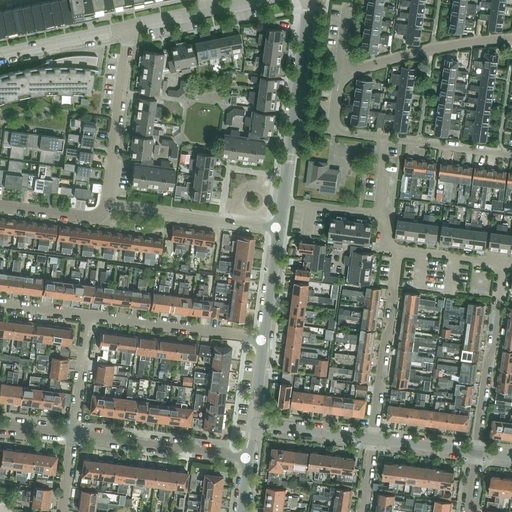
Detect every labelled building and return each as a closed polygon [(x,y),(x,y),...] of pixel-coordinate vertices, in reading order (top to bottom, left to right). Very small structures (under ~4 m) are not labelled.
[(59,0),(53,0),(50,1),(55,28),(64,26),(64,27),(65,27),(64,26),(65,26),(59,0)] [(74,24),(68,0),(59,0),(65,26),(73,24),(74,25),(74,24)] [(86,21),(98,19),(97,14),(166,0),(68,0),(74,24),(86,21)] [(383,10),(393,11),(393,6),(387,6),(387,7),(383,6),(384,0),(369,0),(368,7),(383,9),(383,10)] [(454,0),(453,7),(476,10),(477,5),(467,3),(467,0),(454,0)] [(40,3),(46,29),(54,28),(55,29),(55,28),(50,1),(40,3)] [(492,3),(482,2),(482,7),(491,8),(490,15),(490,16),(503,18),(505,6),(491,4),(492,3)] [(40,3),(31,5),(36,31),(45,30),(45,31),(46,31),(45,30),(46,29),(40,3)] [(31,5),(21,6),(27,33),(36,32),(36,33),(36,31),(31,5)] [(411,5),(411,7),(410,13),(400,12),(399,18),(409,19),(409,18),(422,19),(424,7),(411,5)] [(21,6),(12,8),(17,35),(26,33),(26,35),(27,34),(27,33),(21,6)] [(381,24),(381,25),(391,26),(391,21),(385,20),(385,21),(381,21),(383,10),(383,9),(368,7),(366,21),(381,24)] [(464,21),(464,19),(465,14),(475,15),(476,10),(453,7),(452,19),(464,21)] [(12,8),(3,10),(8,37),(17,35),(17,36),(17,35),(12,8)] [(3,10),(0,10),(0,38),(7,37),(8,38),(8,37),(3,10)] [(490,15),(481,14),(480,19),(489,21),(488,29),(499,31),(502,29),(503,18),(490,16),(490,15)] [(409,18),(409,19),(408,25),(399,23),(398,28),(420,32),(422,19),(409,18)] [(464,25),(474,26),(474,21),(464,19),(464,21),(452,19),(450,31),(463,33),(463,30),(464,25)] [(389,35),(383,34),(383,35),(380,35),(381,25),(381,24),(366,21),(364,36),(389,40),(389,35)] [(243,52),(239,34),(233,35),(231,28),(226,29),(232,54),(243,52)] [(258,39),(283,42),(285,31),(266,28),(265,35),(258,34),(258,39)] [(420,32),(398,28),(397,34),(407,35),(406,42),(419,44),(420,32)] [(223,37),(217,38),(220,57),(232,54),(226,29),(221,30),(223,37)] [(209,33),(204,34),(209,59),(220,57),(217,38),(210,39),(209,33)] [(209,59),(204,34),(199,35),(200,42),(194,43),(198,61),(209,59)] [(388,44),(389,40),(364,36),(362,51),(377,53),(378,42),(382,42),(382,43),(388,44)] [(283,42),(258,39),(257,44),(264,45),(263,51),(282,53),(283,42)] [(191,43),(178,46),(182,66),(195,64),(191,43)] [(171,50),(165,51),(170,72),(175,71),(175,68),(182,66),(178,46),(170,48),(171,50)] [(164,53),(162,53),(143,50),(142,61),(162,64),(164,53)] [(282,53),(263,51),(262,57),(255,56),(255,61),(280,65),(282,53)] [(474,60),(473,65),(483,67),(483,66),(496,68),(498,55),(496,55),(496,53),(491,53),(491,54),(485,53),(484,62),(474,60)] [(0,103),(4,102),(10,100),(17,98),(24,97),(30,96),(37,95),(44,94),(51,94),(57,93),(64,93),(71,94),(78,94),(85,95),(91,96),(97,57),(94,56),(88,56),(82,56),(79,56),(76,56),(70,56),(65,57),(59,58),(57,59),(52,60),(53,66),(43,67),(34,68),(7,74),(0,75),(0,103)] [(457,76),(466,77),(467,72),(457,70),(458,68),(459,62),(458,62),(459,61),(452,61),(453,59),(448,59),(448,60),(446,60),(444,73),(457,74),(457,76)] [(142,61),(140,71),(161,74),(162,64),(142,61)] [(261,67),(260,74),(279,76),(280,65),(255,61),(254,66),(261,67)] [(472,72),(472,78),(481,79),(481,78),(494,80),(496,68),(483,66),(483,67),(482,74),(472,72)] [(413,82),(415,69),(402,67),(401,75),(391,73),(391,78),(413,82)] [(161,74),(140,71),(139,81),(159,84),(161,74)] [(455,87),(455,88),(465,89),(465,84),(456,83),(457,76),(457,74),(444,73),(442,85),(455,87)] [(278,80),(251,76),(250,81),(259,83),(258,88),(277,90),(278,80)] [(412,94),(413,82),(391,78),(390,84),(399,85),(399,91),(398,92),(412,94)] [(481,78),(481,79),(480,86),(471,85),(470,90),(480,92),(480,90),(493,92),(494,80),(481,78)] [(356,95),(380,98),(381,94),(375,93),(375,94),(371,94),(373,82),(360,80),(357,82),(356,95)] [(159,84),(139,81),(138,92),(158,94),(159,84)] [(453,99),(453,100),(463,102),(464,96),(454,95),(455,88),(455,87),(442,85),(440,97),(453,99)] [(277,90),(258,88),(258,92),(249,91),(248,96),(276,100),(277,90)] [(398,92),(399,91),(389,89),(388,95),(398,96),(397,103),(397,104),(410,106),(412,94),(398,92)] [(493,92),(480,90),(480,92),(479,98),(469,97),(468,103),(478,104),(478,103),(491,104),(493,92)] [(370,100),(374,101),(374,102),(380,103),(380,98),(356,95),(354,109),(369,111),(370,100)] [(276,100),(248,96),(247,102),(256,103),(256,108),(274,111),(276,100)] [(155,106),(156,100),(137,97),(135,109),(161,112),(162,107),(155,106)] [(452,111),(451,113),(461,114),(462,109),(452,107),(453,100),(453,99),(440,97),(439,109),(452,111)] [(397,104),(397,103),(387,102),(387,107),(396,108),(395,115),(395,117),(408,118),(410,106),(397,104)] [(478,103),(478,104),(477,111),(467,109),(466,115),(476,116),(476,115),(489,117),(491,104),(478,103)] [(161,112),(135,109),(134,120),(152,123),(153,116),(160,117),(161,112)] [(372,116),(378,117),(378,112),(369,111),(354,109),(352,123),(366,125),(368,114),(372,115),(372,116)] [(452,111),(439,109),(437,122),(460,125),(460,120),(451,118),(451,113),(452,111)] [(272,124),(274,114),(253,111),(252,121),(272,124)] [(378,112),(378,117),(376,127),(384,128),(385,119),(385,114),(386,113),(378,112)] [(395,117),(395,115),(385,114),(385,119),(394,121),(393,129),(406,131),(408,118),(395,117)] [(487,129),(489,117),(476,115),(476,116),(475,122),(466,120),(465,126),(487,129)] [(78,120),(70,118),(69,126),(80,127),(78,135),(94,137),(96,122),(83,120),(83,119),(78,119),(78,120)] [(152,123),(134,120),(132,132),(158,135),(158,134),(159,130),(152,129),(152,123)] [(252,121),(251,131),(248,131),(247,137),(268,140),(269,134),(271,135),(272,124),(252,121)] [(460,125),(437,122),(435,134),(448,136),(449,129),(459,130),(460,125)] [(487,129),(465,126),(463,138),(468,139),(469,131),(474,132),(472,140),(485,142),(487,129)] [(4,130),(2,146),(10,147),(9,157),(16,158),(19,132),(4,130)] [(19,132),(16,158),(22,159),(24,149),(32,150),(34,134),(19,132)] [(78,142),(77,150),(76,150),(92,152),(94,137),(78,135),(68,133),(67,140),(78,142)] [(34,134),(32,150),(40,151),(39,161),(46,162),(49,136),(34,134)] [(132,135),(130,148),(151,151),(152,138),(132,135)] [(54,152),(62,154),(64,138),(49,136),(46,162),(52,163),(54,152)] [(221,156),(231,158),(234,137),(223,136),(221,156)] [(234,137),(231,158),(241,159),(244,139),(234,137)] [(244,139),(241,159),(251,161),(254,140),(244,139)] [(254,140),(251,161),(262,162),(264,142),(254,140)] [(76,157),(75,165),(74,165),(90,167),(92,152),(76,150),(77,150),(66,148),(65,155),(76,157)] [(152,158),(150,158),(151,151),(130,148),(129,156),(132,156),(131,161),(152,164),(152,158)] [(216,156),(197,153),(196,160),(189,159),(189,164),(214,167),(216,156)] [(405,159),(405,164),(403,175),(408,176),(406,191),(401,191),(400,198),(411,199),(411,197),(416,160),(412,160),(411,158),(409,158),(407,159),(405,159)] [(416,160),(411,197),(422,198),(422,194),(416,193),(418,177),(424,178),(426,162),(425,161),(425,160),(420,159),(420,161),(416,160)] [(0,169),(0,185),(12,187),(15,161),(9,160),(7,171),(0,169)] [(430,179),(429,188),(434,188),(437,163),(433,162),(433,161),(428,160),(427,162),(426,162),(424,178),(430,179)] [(22,162),(15,161),(12,187),(27,189),(29,174),(21,173),(22,162)] [(336,189),(337,189),(340,171),(327,170),(328,164),(310,162),(307,185),(320,187),(319,192),(335,194),(336,189)] [(439,180),(445,181),(443,194),(443,197),(447,198),(451,165),(447,164),(446,163),(444,162),(443,164),(441,163),(439,180)] [(74,172),(72,180),(88,182),(90,167),(74,165),(75,165),(64,163),(63,170),(74,172)] [(37,175),(29,174),(27,189),(42,191),(45,165),(38,164),(37,175)] [(133,164),(133,165),(131,185),(141,186),(144,166),(133,164)] [(214,167),(189,164),(188,169),(195,170),(194,176),(213,179),(214,167)] [(447,198),(447,202),(451,202),(454,182),(460,183),(462,166),(460,166),(459,164),(457,164),(456,165),(451,165),(447,198)] [(57,193),(59,178),(50,177),(52,166),(45,165),(42,191),(57,193)] [(469,193),(473,168),(469,167),(468,165),(465,165),(464,166),(462,166),(460,183),(466,184),(465,192),(469,193)] [(144,166),(141,186),(151,187),(154,167),(144,166)] [(154,167),(151,187),(162,189),(164,168),(154,167)] [(480,185),(483,185),(485,169),(483,168),(481,167),(480,169),(475,168),(471,197),(469,197),(469,198),(468,206),(474,207),(477,185),(480,185)] [(164,168),(162,189),(172,190),(175,170),(164,168)] [(480,208),(485,209),(486,204),(488,186),(494,187),(496,171),(495,171),(494,169),(492,169),(490,170),(485,169),(483,185),(480,208)] [(497,171),(496,171),(494,187),(500,188),(499,201),(492,200),(492,205),(491,208),(502,209),(507,172),(502,171),(501,170),(499,170),(497,171)] [(213,179),(194,176),(193,182),(186,181),(186,187),(211,190),(213,179)] [(60,193),(57,193),(68,195),(68,196),(73,196),(86,197),(88,182),(72,180),(71,188),(61,187),(60,193)] [(92,183),(91,192),(100,193),(101,184),(92,183)] [(211,190),(186,187),(185,192),(192,192),(191,199),(210,201),(211,190)] [(406,240),(409,212),(405,212),(404,211),(403,221),(398,220),(395,238),(406,240)] [(409,212),(406,240),(416,241),(418,223),(413,222),(415,213),(414,213),(410,212),(409,212)] [(418,223),(416,241),(426,243),(430,215),(424,214),(423,223),(418,223)] [(430,215),(426,243),(436,244),(439,225),(434,225),(435,216),(430,215)] [(331,218),(328,239),(339,240),(341,220),(331,218)] [(5,219),(2,240),(6,241),(7,233),(13,234),(15,220),(5,219)] [(15,220),(13,234),(18,235),(17,242),(23,243),(25,222),(15,220)] [(341,220),(339,240),(349,242),(352,221),(341,220)] [(451,246),(455,220),(449,220),(449,227),(442,226),(440,244),(451,246)] [(462,247),(465,229),(459,228),(460,221),(455,220),(451,246),(462,247)] [(352,221),(349,242),(359,243),(362,222),(352,221)] [(25,222),(23,243),(27,244),(28,236),(34,237),(36,223),(25,222)] [(362,222),(359,243),(369,244),(372,224),(362,222)] [(36,223),(34,237),(39,237),(38,245),(43,246),(46,224),(36,223)] [(474,249),(477,223),(472,223),(471,230),(465,229),(462,247),(474,249)] [(485,251),(488,232),(481,231),(482,224),(478,223),(477,223),(474,249),(485,251)] [(46,224),(43,246),(48,246),(49,239),(55,239),(56,231),(57,226),(46,224)] [(489,251),(499,252),(503,225),(497,224),(496,233),(491,232),(489,251)] [(503,225),(499,252),(509,254),(511,235),(507,234),(508,225),(503,225)] [(58,231),(57,240),(62,240),(61,248),(67,249),(69,227),(59,226),(58,231)] [(69,227),(67,249),(71,249),(72,242),(78,242),(80,229),(69,227)] [(172,231),(170,240),(175,241),(174,249),(180,250),(183,228),(172,227),(172,231)] [(183,228),(180,250),(185,250),(186,242),(191,243),(193,230),(183,228)] [(80,229),(78,242),(83,243),(82,251),(87,251),(90,230),(80,229)] [(90,230),(87,251),(92,252),(93,244),(99,245),(100,231),(90,230)] [(193,230),(191,243),(196,244),(195,252),(201,252),(203,231),(193,230)] [(100,231),(99,245),(103,246),(102,253),(108,254),(111,233),(100,231)] [(203,231),(201,252),(205,253),(206,245),(212,246),(213,237),(214,232),(203,231)] [(111,233),(108,254),(113,255),(114,247),(119,248),(121,234),(111,233)] [(121,234),(119,248),(124,248),(123,256),(129,257),(131,235),(121,234)] [(230,235),(223,234),(221,244),(224,245),(229,245),(229,244),(230,235)] [(131,235),(129,257),(133,257),(134,250),(140,250),(142,237),(131,235)] [(237,236),(236,241),(232,240),(231,245),(252,248),(252,246),(253,246),(254,238),(237,236)] [(142,237),(140,250),(145,251),(144,259),(149,260),(152,238),(142,237)] [(152,238),(149,260),(154,260),(155,252),(156,252),(161,253),(163,239),(152,238)] [(312,260),(314,244),(300,242),(300,244),(299,244),(298,248),(299,249),(299,251),(306,252),(305,259),(312,260)] [(224,245),(221,244),(221,245),(224,245),(224,250),(235,251),(235,252),(234,256),(252,259),(253,251),(252,251),(252,248),(231,245),(229,245),(224,245)] [(326,245),(315,244),(312,270),(318,271),(323,271),(326,245)] [(353,251),(352,260),(373,263),(374,253),(371,252),(372,247),(351,244),(350,250),(351,250),(353,251)] [(219,261),(218,265),(249,269),(249,267),(250,267),(252,259),(234,256),(233,262),(229,261),(229,262),(219,261)] [(295,277),(300,278),(310,279),(312,260),(305,259),(303,269),(297,268),(296,270),(295,271),(295,274),(296,275),(295,277)] [(13,260),(11,274),(6,274),(4,291),(11,292),(11,291),(13,291),(17,260),(13,260)] [(21,261),(17,260),(13,291),(15,291),(15,292),(22,293),(24,276),(19,275),(21,261)] [(373,263),(352,260),(351,271),(371,273),(373,263)] [(249,269),(218,265),(218,270),(228,272),(232,273),(231,277),(249,280),(250,272),(249,271),(249,269)] [(52,296),(56,269),(52,268),(50,280),(44,280),(42,296),(50,297),(50,296),(52,296)] [(59,281),(61,269),(56,269),(52,296),(55,296),(55,297),(62,298),(64,282),(59,281)] [(90,280),(89,285),(83,285),(81,301),(89,302),(89,301),(91,301),(94,286),(96,271),(90,270),(89,280),(90,280)] [(371,273),(351,271),(349,281),(370,284),(371,273)] [(29,272),(29,277),(24,276),(22,293),(29,294),(29,293),(31,293),(34,273),(29,272)] [(91,301),(91,302),(98,303),(99,302),(101,302),(105,272),(100,272),(99,281),(100,282),(99,286),(94,286),(91,301)] [(108,283),(109,273),(105,272),(101,302),(103,303),(103,304),(110,305),(112,288),(107,287),(107,283),(108,283)] [(40,296),(41,291),(43,278),(37,278),(38,273),(34,273),(31,293),(33,294),(33,295),(40,296)] [(124,274),(119,274),(118,284),(119,284),(118,289),(112,288),(110,305),(118,305),(118,304),(120,305),(124,274)] [(124,274),(120,305),(122,305),(122,306),(129,307),(131,291),(126,290),(126,285),(128,285),(130,275),(124,274)] [(72,299),(75,277),(70,277),(70,283),(64,282),(62,298),(69,299),(69,298),(72,299)] [(78,284),(79,278),(75,277),(72,299),(74,299),(74,300),(81,301),(83,285),(78,284)] [(218,282),(217,286),(225,287),(246,290),(247,288),(248,288),(249,280),(231,277),(231,278),(232,278),(231,285),(226,284),(226,283),(218,282)] [(314,296),(314,290),(309,289),(309,284),(295,282),(294,284),(293,285),(293,288),(294,289),(293,293),(319,297),(319,296),(314,296)] [(158,293),(153,293),(151,310),(158,311),(158,310),(160,310),(164,285),(160,285),(159,289),(158,289),(158,293)] [(169,286),(168,286),(164,285),(160,310),(163,310),(163,311),(170,312),(172,295),(168,295),(169,286)] [(131,291),(129,307),(136,308),(136,307),(138,307),(141,287),(137,287),(137,291),(131,291)] [(148,309),(149,305),(150,293),(144,292),(145,288),(141,287),(138,307),(141,308),(141,309),(148,309)] [(172,295),(170,312),(178,313),(178,312),(180,313),(183,288),(179,287),(178,287),(177,296),(172,295)] [(246,290),(225,287),(225,292),(230,293),(229,298),(246,301),(247,293),(246,293),(246,290)] [(380,299),(381,289),(367,287),(366,292),(343,289),(342,294),(350,295),(380,299)] [(183,288),(180,313),(182,313),(182,314),(189,315),(192,298),(187,297),(189,289),(188,288),(183,288)] [(198,290),(196,298),(192,298),(189,315),(197,316),(197,315),(199,315),(203,290),(198,290)] [(210,317),(210,312),(212,300),(207,300),(208,291),(207,291),(203,290),(199,315),(202,315),(202,316),(210,317)] [(420,294),(405,292),(404,302),(435,306),(436,301),(426,300),(426,301),(420,300),(420,294)] [(319,297),(293,293),(293,297),(292,297),(291,301),(292,302),(292,303),(307,305),(307,301),(318,302),(319,297)] [(380,299),(350,295),(350,300),(357,301),(357,300),(365,301),(364,307),(379,309),(380,299)] [(246,301),(229,298),(228,305),(227,305),(223,305),(223,308),(244,311),(244,309),(245,309),(246,301)] [(447,298),(445,309),(484,314),(484,311),(485,310),(485,308),(485,307),(485,305),(480,304),(469,303),(468,308),(453,306),(452,306),(453,299),(447,298)] [(418,314),(419,308),(435,310),(435,306),(404,302),(402,311),(418,314)] [(307,305),(292,303),(292,305),(291,305),(290,309),(291,310),(291,314),(313,317),(314,316),(316,317),(317,311),(306,310),(307,305)] [(213,307),(212,318),(217,318),(218,312),(228,313),(227,320),(243,322),(244,314),(243,313),(244,311),(223,308),(213,307)] [(364,312),(344,309),(343,315),(377,319),(379,309),(364,307),(364,312)] [(444,313),(444,318),(449,319),(450,315),(450,314),(461,315),(461,320),(482,323),(482,322),(483,321),(484,319),(483,318),(484,314),(445,309),(444,313)] [(418,318),(418,314),(402,311),(401,320),(429,324),(434,325),(435,321),(418,318)] [(313,317),(291,314),(290,317),(289,318),(289,321),(289,323),(289,324),(304,326),(305,321),(313,322),(313,317)] [(361,328),(376,330),(377,319),(343,315),(339,314),(339,318),(345,319),(362,321),(361,328)] [(11,337),(12,337),(14,320),(7,319),(7,320),(4,320),(2,341),(1,341),(1,345),(5,346),(6,339),(11,339),(11,337)] [(14,320),(12,337),(17,338),(16,349),(20,350),(24,323),(22,322),(22,321),(14,320)] [(401,320),(400,330),(416,332),(417,327),(428,328),(429,324),(401,320)] [(455,325),(455,329),(481,332),(482,329),(483,328),(483,326),(482,325),(482,323),(461,320),(460,320),(460,325),(455,325)] [(26,339),(32,340),(34,323),(26,322),(26,323),(24,323),(20,350),(24,350),(25,344),(26,339)] [(34,323),(32,340),(36,340),(35,347),(36,347),(35,352),(40,353),(43,325),(41,325),(41,324),(34,323)] [(43,325),(40,353),(43,353),(44,348),(45,348),(46,342),(51,342),(53,325),(46,324),(46,325),(43,325)] [(303,330),(304,326),(289,324),(289,325),(288,326),(288,330),(288,331),(288,334),(308,337),(311,338),(311,333),(311,331),(303,330)] [(59,356),(60,347),(63,328),(60,327),(60,326),(53,325),(51,342),(56,343),(55,350),(56,350),(55,355),(59,356)] [(59,356),(69,357),(70,350),(65,348),(65,344),(70,345),(73,328),(65,327),(65,328),(63,328),(60,347),(59,356)] [(442,328),(441,337),(450,338),(451,333),(451,329),(442,328)] [(481,336),(481,332),(455,329),(451,329),(451,333),(464,334),(464,339),(480,341),(480,340),(481,339),(481,337),(481,336)] [(376,332),(371,331),(361,330),(360,335),(346,333),(346,338),(374,342),(376,332)] [(399,339),(436,344),(437,340),(433,340),(433,339),(415,337),(416,332),(400,330),(399,339)] [(101,331),(98,348),(103,349),(102,357),(97,356),(97,361),(102,361),(106,362),(110,334),(107,333),(107,332),(101,331)] [(337,332),(336,341),(359,344),(358,350),(373,352),(374,342),(346,338),(341,337),(342,333),(337,332)] [(117,351),(119,334),(112,333),(112,334),(110,334),(106,362),(110,362),(111,350),(117,351)] [(117,351),(122,351),(120,364),(124,364),(125,360),(128,336),(125,336),(125,335),(119,334),(117,351)] [(302,342),(308,343),(308,338),(308,337),(288,334),(287,338),(286,339),(286,342),(287,343),(287,345),(301,346),(302,342)] [(128,336),(125,360),(124,364),(129,365),(130,352),(134,353),(135,353),(137,336),(130,335),(130,336),(128,336)] [(145,337),(137,336),(135,353),(140,354),(138,369),(143,369),(147,339),(144,338),(145,337)] [(503,348),(508,348),(511,348),(511,338),(505,337),(503,348)] [(146,370),(147,364),(148,364),(149,355),(155,356),(157,339),(149,338),(149,339),(147,339),(143,369),(146,370)] [(165,341),(165,340),(157,339),(155,356),(160,357),(159,361),(160,362),(159,371),(162,372),(163,372),(167,341),(165,341)] [(419,351),(420,346),(436,348),(436,344),(399,339),(398,348),(413,350),(413,351),(419,351)] [(443,342),(443,346),(448,347),(478,351),(479,347),(480,347),(480,346),(480,344),(480,343),(480,341),(464,339),(463,345),(443,342)] [(170,340),(170,341),(167,341),(163,372),(166,372),(167,367),(168,367),(169,358),(175,359),(177,341),(170,340)] [(181,364),(179,374),(183,375),(184,369),(184,365),(184,364),(187,344),(185,343),(185,342),(177,341),(175,359),(180,359),(180,364),(181,364)] [(195,361),(197,349),(198,344),(190,343),(190,344),(187,344),(184,364),(184,365),(189,365),(190,361),(195,361)] [(214,346),(211,346),(210,346),(200,344),(198,356),(203,356),(229,359),(229,356),(231,356),(232,349),(214,346)] [(286,351),(285,355),(316,359),(317,359),(318,353),(301,351),(301,346),(287,345),(286,346),(285,347),(285,350),(286,351)] [(448,347),(447,351),(462,353),(462,359),(472,360),(477,361),(477,360),(478,359),(479,356),(478,355),(478,351),(448,347)] [(398,348),(396,357),(423,361),(423,357),(412,355),(413,351),(413,350),(398,348)] [(335,352),(334,357),(338,357),(371,362),(373,352),(358,350),(358,355),(335,352)] [(511,350),(503,350),(503,351),(502,352),(501,354),(502,355),(502,357),(501,356),(501,357),(502,357),(501,359),(501,360),(511,361),(511,350)] [(284,364),(283,371),(298,372),(299,362),(315,364),(316,359),(285,355),(285,358),(284,359),(283,363),(284,364)] [(203,361),(211,362),(210,368),(211,368),(229,370),(229,369),(230,363),(228,363),(229,359),(203,356),(203,361)] [(69,359),(64,358),(51,357),(51,361),(47,361),(46,362),(37,361),(37,365),(66,369),(67,366),(68,366),(69,359)] [(371,362),(338,357),(338,362),(356,364),(356,367),(352,367),(351,369),(370,372),(371,362)] [(411,369),(411,365),(424,366),(424,361),(423,361),(396,357),(395,367),(411,369)] [(316,359),(315,364),(314,374),(327,376),(329,361),(316,359)] [(511,361),(501,360),(501,361),(501,363),(500,363),(500,364),(501,364),(501,365),(500,366),(499,368),(500,369),(500,370),(511,371),(511,361)] [(437,368),(447,370),(475,373),(476,369),(477,368),(477,365),(477,364),(477,363),(462,361),(461,367),(437,364),(437,368)] [(117,365),(102,363),(96,363),(95,370),(96,370),(96,372),(129,377),(129,372),(124,371),(124,372),(117,371),(117,365)] [(48,376),(61,378),(66,379),(67,371),(66,371),(66,369),(37,365),(36,369),(45,370),(45,371),(49,371),(48,376)] [(354,380),(363,382),(368,382),(369,381),(370,381),(371,376),(369,375),(370,372),(351,369),(338,367),(338,368),(338,373),(355,375),(354,380)] [(394,376),(422,380),(422,376),(415,375),(416,369),(411,369),(395,367),(394,376)] [(210,373),(194,372),(194,376),(226,381),(226,377),(228,378),(229,372),(229,370),(211,368),(210,368),(210,373)] [(475,377),(475,373),(447,370),(447,373),(460,375),(460,381),(474,383),(474,382),(475,381),(476,378),(475,377)] [(511,371),(500,370),(500,371),(499,372),(498,375),(499,376),(499,377),(498,377),(499,378),(499,380),(498,379),(498,380),(511,382),(511,371)] [(6,384),(0,382),(0,401),(6,402),(6,401),(9,402),(12,381),(12,372),(7,371),(6,384)] [(18,373),(17,373),(13,372),(12,372),(12,381),(9,402),(12,402),(12,403),(20,404),(22,387),(22,386),(16,385),(18,373)] [(94,382),(100,383),(111,384),(111,379),(114,380),(119,380),(118,386),(126,387),(127,379),(128,379),(129,377),(96,372),(96,375),(95,375),(94,382)] [(279,405),(289,406),(290,401),(293,374),(283,373),(279,405)] [(27,388),(22,387),(20,404),(28,405),(28,404),(31,405),(35,376),(29,376),(28,381),(29,381),(29,383),(28,383),(27,388)] [(33,406),(41,407),(43,390),(37,389),(38,382),(39,377),(35,376),(31,405),(33,405),(33,406)] [(193,382),(196,383),(208,384),(208,389),(226,392),(226,391),(227,385),(226,385),(226,381),(194,376),(193,382)] [(394,376),(392,385),(397,386),(408,387),(409,382),(421,383),(422,380),(394,376)] [(182,384),(191,385),(192,378),(183,377),(182,384)] [(295,377),(292,402),(291,407),(294,407),(294,408),(302,409),(304,391),(298,391),(300,377),(295,377)] [(49,407),(51,407),(54,386),(54,383),(54,384),(55,379),(50,378),(48,390),(43,390),(41,407),(49,408),(49,407)] [(64,393),(59,392),(58,392),(59,387),(60,380),(55,379),(54,384),(54,386),(51,407),(54,408),(54,409),(62,410),(63,405),(69,406),(70,394),(64,393)] [(312,379),(310,392),(304,391),(302,409),(309,410),(309,409),(312,409),(316,379),(312,379)] [(320,380),(316,379),(312,409),(314,410),(314,411),(321,412),(322,411),(325,394),(319,393),(320,380)] [(337,380),(332,379),(330,395),(325,394),(322,411),(323,411),(323,412),(330,413),(330,412),(333,412),(337,382),(337,380)] [(455,394),(472,396),(472,395),(473,395),(474,389),(473,389),(474,385),(457,383),(457,381),(448,379),(447,386),(456,387),(455,393),(455,394)] [(511,382),(498,380),(498,381),(498,383),(497,383),(497,384),(498,384),(498,385),(497,386),(496,389),(497,390),(497,391),(511,392),(511,382)] [(342,383),(337,382),(333,412),(335,412),(335,413),(343,414),(345,397),(341,396),(342,390),(341,390),(342,383)] [(90,413),(101,414),(102,414),(102,413),(104,396),(104,395),(99,395),(99,392),(98,392),(98,385),(93,384),(90,412),(90,413)] [(353,415),(357,385),(352,384),(350,397),(345,397),(343,414),(351,415),(351,414),(353,415)] [(367,393),(367,392),(368,386),(357,385),(353,415),(356,415),(356,416),(363,417),(363,416),(364,416),(367,393)] [(102,413),(105,414),(104,415),(113,416),(113,415),(115,397),(110,396),(111,386),(105,386),(104,395),(104,396),(102,413)] [(182,394),(183,386),(178,386),(176,402),(175,402),(175,406),(169,405),(169,406),(167,423),(168,423),(174,424),(175,423),(178,423),(182,394)] [(120,397),(122,388),(116,387),(115,397),(113,415),(115,415),(115,416),(124,417),(124,416),(123,416),(126,398),(125,398),(120,397)] [(126,388),(125,398),(126,398),(123,416),(124,416),(126,417),(126,418),(135,419),(135,418),(135,417),(134,417),(136,400),(131,399),(132,389),(131,389),(127,388),(126,388)] [(207,395),(195,394),(194,399),(223,403),(224,399),(225,399),(226,393),(226,392),(208,389),(207,395)] [(402,391),(392,389),(388,419),(390,419),(389,420),(394,421),(394,420),(398,420),(402,391)] [(141,390),(138,390),(137,390),(136,400),(134,417),(135,417),(135,418),(137,418),(137,419),(145,420),(145,419),(146,419),(148,398),(142,397),(143,391),(141,390)] [(148,398),(146,419),(145,420),(147,421),(153,421),(153,420),(156,420),(160,391),(156,390),(155,400),(148,399),(148,398)] [(164,401),(163,400),(164,391),(160,391),(156,420),(160,421),(160,422),(166,423),(167,423),(169,406),(169,405),(164,404),(164,401)] [(407,391),(402,391),(398,420),(402,421),(402,422),(406,422),(408,422),(410,407),(405,406),(407,391)] [(455,403),(466,405),(471,405),(471,404),(472,404),(473,398),(472,398),(472,396),(455,394),(455,393),(448,392),(448,397),(456,398),(455,403)] [(417,393),(415,408),(410,407),(408,422),(410,422),(410,423),(414,424),(414,422),(418,423),(421,401),(422,393),(417,393)] [(511,395),(497,393),(496,397),(495,397),(495,400),(496,401),(495,403),(511,405),(511,401),(511,395)] [(189,426),(190,421),(191,408),(186,407),(186,404),(185,404),(186,394),(182,394),(178,423),(182,424),(182,425),(188,426),(189,426)] [(223,403),(194,399),(194,404),(193,410),(198,410),(198,405),(205,406),(205,411),(206,411),(223,413),(223,412),(224,406),(223,406),(223,403)] [(425,409),(426,401),(421,401),(418,423),(422,423),(422,425),(426,425),(426,424),(427,424),(429,409),(425,409)] [(436,401),(435,410),(429,409),(427,424),(429,424),(429,425),(434,426),(434,425),(437,425),(441,401),(436,401)] [(446,427),(447,427),(449,412),(444,411),(446,402),(441,401),(437,425),(441,426),(441,427),(446,428),(446,427)] [(450,410),(455,410),(455,413),(449,412),(447,427),(449,427),(449,428),(453,429),(454,428),(457,428),(460,406),(450,405),(450,410)] [(500,405),(495,405),(494,412),(501,413),(500,421),(493,420),(493,421),(492,422),(491,425),(492,426),(491,436),(493,437),(494,438),(497,438),(498,437),(502,438),(504,421),(505,421),(507,406),(500,405)] [(470,412),(471,407),(466,407),(460,406),(457,428),(461,429),(461,430),(466,430),(466,429),(467,429),(469,416),(464,415),(464,411),(470,412)] [(192,417),(191,426),(208,429),(208,428),(210,429),(218,430),(218,429),(219,428),(220,428),(222,413),(223,414),(223,413),(206,411),(205,411),(204,418),(192,417)] [(510,422),(505,421),(504,421),(502,438),(504,438),(505,439),(507,439),(509,439),(511,439),(511,413),(511,414),(510,422)] [(281,484),(281,481),(281,479),(282,472),(283,467),(285,450),(282,450),(282,449),(272,448),(270,468),(271,469),(270,469),(268,483),(281,484)] [(2,450),(0,463),(0,477),(3,478),(5,467),(11,468),(13,450),(12,450),(6,449),(6,450),(2,450)] [(288,474),(287,480),(291,480),(293,470),(295,452),(292,451),(291,450),(287,449),(286,450),(285,450),(283,467),(282,472),(283,472),(284,468),(287,469),(287,474),(288,474)] [(14,450),(13,450),(11,468),(15,469),(15,472),(15,475),(14,475),(14,479),(20,480),(24,453),(20,452),(20,451),(14,450)] [(26,474),(26,470),(32,471),(34,453),(33,452),(27,451),(27,453),(24,453),(20,480),(19,483),(24,483),(25,476),(25,474),(26,474)] [(299,476),(307,477),(308,471),(306,471),(308,458),(308,453),(302,452),(302,451),(298,451),(297,452),(295,452),(293,470),(300,471),(299,476)] [(318,483),(322,455),(319,454),(311,452),(311,453),(310,453),(309,469),(315,470),(314,472),(315,472),(314,482),(318,483)] [(36,453),(34,453),(32,471),(37,472),(35,482),(41,483),(45,455),(41,455),(42,453),(36,453)] [(52,487),(53,480),(48,479),(47,479),(47,472),(49,472),(54,472),(56,455),(55,455),(49,454),(48,456),(45,455),(41,483),(41,485),(52,487)] [(318,483),(322,483),(323,473),(324,473),(324,471),(331,472),(333,455),(325,454),(324,455),(322,455),(318,483)] [(333,455),(331,472),(337,472),(336,475),(337,475),(336,485),(340,485),(344,458),(341,457),(341,456),(333,455)] [(344,458),(340,485),(352,487),(352,482),(345,481),(345,476),(346,476),(347,473),(354,474),(356,459),(344,458)] [(91,482),(94,461),(91,461),(92,460),(84,459),(81,477),(81,479),(81,480),(81,481),(91,482)] [(102,480),(104,462),(105,461),(97,461),(97,462),(94,461),(91,482),(96,483),(96,479),(101,480),(102,480)] [(112,481),(115,463),(107,462),(107,463),(104,462),(102,480),(101,480),(101,483),(106,484),(107,480),(112,481)] [(389,486),(381,485),(380,491),(393,493),(393,489),(397,463),(396,463),(396,464),(394,464),(394,463),(385,462),(384,466),(383,466),(383,470),(383,472),(382,479),(390,480),(389,486)] [(122,486),(125,465),(122,465),(123,464),(115,463),(112,481),(118,482),(117,486),(122,486)] [(397,463),(393,489),(398,489),(399,482),(406,483),(408,465),(399,464),(399,465),(397,465),(397,464),(397,463)] [(133,484),(136,465),(128,464),(128,466),(125,465),(122,486),(127,487),(128,483),(133,484)] [(143,489),(146,468),(143,467),(143,466),(136,465),(133,484),(138,484),(138,488),(143,489)] [(416,492),(420,466),(419,466),(419,467),(417,467),(417,466),(408,465),(406,483),(413,484),(412,491),(416,492)] [(422,486),(429,486),(431,468),(422,467),(422,468),(420,467),(420,466),(416,492),(421,492),(422,486)] [(153,486),(154,486),(156,468),(149,467),(149,468),(146,468),(143,489),(147,489),(148,489),(149,486),(153,486)] [(164,469),(156,468),(154,486),(159,487),(158,491),(159,491),(164,491),(166,470),(164,470),(164,469)] [(431,468),(429,486),(436,487),(435,494),(439,495),(443,469),(442,469),(442,470),(440,470),(440,469),(431,468)] [(445,493),(446,487),(453,487),(454,484),(455,484),(455,480),(455,478),(456,475),(454,475),(455,471),(445,470),(445,471),(443,470),(443,469),(439,495),(439,499),(452,500),(453,494),(445,493)] [(174,489),(177,471),(169,470),(169,471),(166,470),(164,491),(168,492),(169,492),(169,488),(174,489)] [(179,493),(185,494),(187,473),(184,473),(185,472),(177,471),(174,489),(179,490),(179,493)] [(204,481),(200,480),(199,484),(221,487),(221,485),(222,485),(223,477),(205,474),(204,481)] [(487,508),(499,509),(499,503),(503,477),(502,477),(502,478),(500,478),(500,477),(491,476),(491,480),(490,480),(489,485),(489,487),(489,486),(488,490),(489,490),(489,493),(496,494),(494,502),(488,501),(487,508)] [(299,477),(298,486),(305,487),(307,478),(299,477)] [(503,477),(499,503),(504,504),(505,494),(511,495),(511,491),(511,478),(505,478),(505,479),(503,478),(503,477)] [(281,481),(281,484),(282,486),(286,487),(291,487),(291,486),(292,480),(291,480),(287,480),(281,479),(281,481)] [(81,481),(80,488),(90,489),(91,482),(81,481)] [(221,487),(199,484),(199,489),(202,490),(202,495),(220,498),(221,490),(220,490),(221,487)] [(51,489),(46,488),(34,486),(33,492),(21,490),(21,491),(22,491),(21,495),(49,499),(49,495),(51,496),(51,489)] [(285,495),(286,489),(268,487),(267,494),(268,495),(268,498),(297,502),(298,498),(292,497),(292,496),(289,495),(289,496),(285,495)] [(352,490),(352,489),(337,487),(336,493),(319,491),(319,494),(350,499),(351,496),(352,496),(353,490),(352,490)] [(102,492),(85,490),(80,490),(79,496),(80,497),(80,500),(107,503),(108,498),(104,498),(104,497),(102,497),(102,492)] [(405,506),(406,502),(395,500),(396,495),(379,493),(377,500),(378,500),(378,503),(405,506)] [(314,494),(313,499),(324,500),(324,499),(335,501),(334,506),(350,508),(351,502),(350,502),(350,499),(319,494),(319,495),(314,494)] [(32,502),(31,507),(49,509),(50,502),(48,502),(49,499),(21,495),(20,500),(32,502)] [(197,501),(187,500),(187,504),(218,508),(218,505),(219,505),(220,498),(202,495),(201,501),(197,501)] [(297,502),(268,498),(268,501),(266,502),(265,509),(283,511),(284,505),(287,506),(288,505),(297,506),(297,502)] [(405,506),(413,507),(414,499),(406,498),(406,502),(405,506)] [(78,503),(77,509),(94,511),(95,507),(99,507),(102,507),(101,508),(107,508),(107,503),(80,500),(79,503),(78,503)] [(452,502),(435,500),(435,505),(423,504),(423,508),(449,511),(450,510),(451,510),(452,502)] [(393,511),(394,509),(401,510),(412,511),(413,507),(405,506),(378,503),(378,505),(377,505),(376,511),(393,511)]
